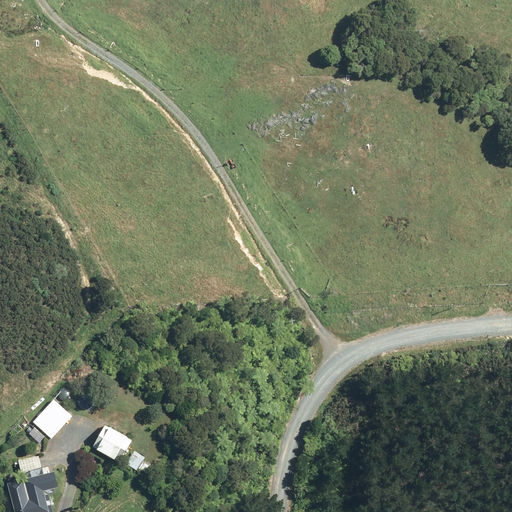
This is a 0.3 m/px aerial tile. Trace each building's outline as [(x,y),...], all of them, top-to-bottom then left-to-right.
[(61,400),(62,401),(63,402),(65,402),(66,402),(67,402),(69,401),(70,400),(71,400),(72,399),(72,397),(73,396),(73,395),(73,393),(73,392),(73,391),(72,390),(71,389),(70,388),(69,387),(68,386),(66,386),(65,386),(63,386),(62,387),(61,387),(60,388),(59,389),(58,391),(58,392),(58,393),(58,394),(58,396),(58,397),(59,398),(60,399),(61,400)] [(52,440),(73,417),(54,401),(34,424),(52,440)] [(131,441),(106,425),(92,449),(117,464),(131,441)] [(158,468),(133,453),(125,465),(136,472),(138,469),(152,477),(158,468)] [(20,480),(4,485),(10,511),(53,511),(42,468),(18,474),(20,480)]
